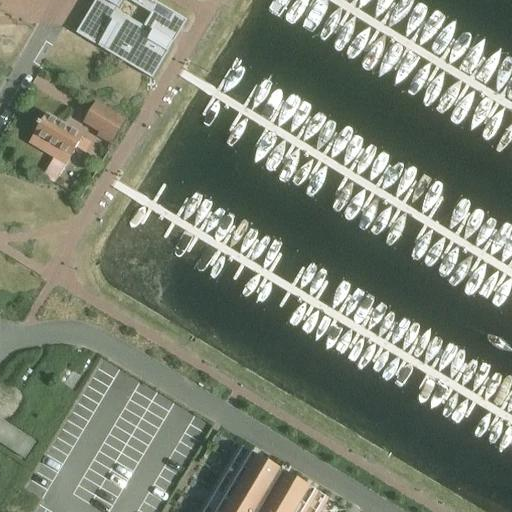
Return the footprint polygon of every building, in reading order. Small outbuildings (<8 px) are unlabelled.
[(80,26),(62,56),(135,99),(180,22),(162,11),(157,18),(153,16),(157,8),(142,0),(95,0),(96,0),(89,12),(94,15),(86,29),(80,26)] [(126,121),(96,103),(84,125),(114,143),(126,121)] [(91,136),(42,108),(21,145),(69,174),(91,136)] [(0,404),(0,427),(27,443),(37,427),(0,404)] [(319,511),(328,499),(240,447),(201,511),(319,511)]
